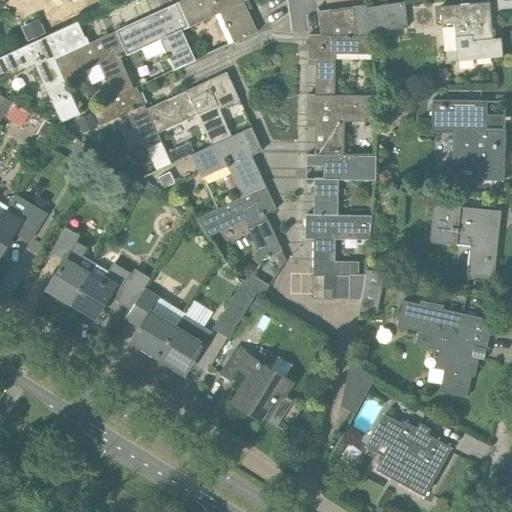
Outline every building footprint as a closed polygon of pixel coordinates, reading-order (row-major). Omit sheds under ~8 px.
[(182,0),(177,3),(188,27),(219,12),(233,43),(258,32),(243,1),(245,0),(182,0)] [(366,5),(354,7),(358,36),(370,36),(370,32),(407,29),(405,2),(367,8),(366,5)] [(493,38),(489,2),(440,8),(442,25),(454,23),(457,54),(473,52),(474,60),(503,57),(501,37),(493,38)] [(188,27),(177,3),(115,31),(125,54),(126,53),(127,54),(160,40),(174,70),(195,60),(181,30),(188,27)] [(358,36),(354,7),(342,8),(345,36),(358,36)] [(333,35),(345,36),(342,8),(329,10),(333,35)] [(316,95),(334,95),(335,54),(373,55),(370,36),(358,36),(345,36),(333,35),(329,10),(318,12),(320,35),(309,35),(308,59),(316,59),(316,95)] [(64,81),(54,59),(87,44),(77,22),(0,57),(0,80),(35,65),(62,122),(79,114),(64,81)] [(115,31),(87,44),(54,59),(64,81),(101,64),(116,97),(134,88),(120,56),(125,54),(115,31)] [(211,145),(230,137),(218,109),(239,100),(226,72),(147,109),(157,132),(197,114),(211,145)] [(157,132),(147,109),(137,87),(134,88),(116,97),(92,108),(100,126),(128,113),(144,149),(161,141),(157,132)] [(0,122),(12,102),(0,94),(0,122)] [(307,156),(315,156),(340,156),(340,115),(377,116),(377,96),(334,95),(316,95),(308,95),(307,118),(315,118),(315,155),(307,155),(307,156)] [(504,167),(504,129),(487,128),(487,100),(433,100),(432,128),(453,128),(453,166),(504,167)] [(22,127),(31,112),(15,103),(6,117),(22,127)] [(98,126),(91,111),(76,118),(83,133),(98,126)] [(49,142),(57,129),(45,121),(36,135),(49,142)] [(242,197),(266,186),(252,155),(262,151),(252,127),(230,137),(211,145),(192,153),(201,172),(226,161),(242,197)] [(314,215),(335,215),(336,180),(375,181),(376,156),(340,156),(315,156),(307,156),(306,179),(314,180),(314,215)] [(380,182),(386,183),(390,180),(391,176),(389,171),(385,170),(380,172),(378,176),(380,182)] [(174,183),(169,171),(158,176),(164,188),(174,183)] [(158,192),(148,185),(141,195),(151,202),(158,192)] [(266,186),(242,197),(196,218),(207,234),(242,218),(261,259),(275,253),(281,268),(286,260),(265,214),(276,209),(266,186)] [(494,279),(498,239),(489,238),(492,211),(460,207),(460,206),(434,203),(429,243),(456,246),(456,243),(475,245),(471,276),(494,279)] [(1,220),(0,221),(0,256),(16,231),(29,239),(45,214),(30,205),(23,216),(9,207),(1,220)] [(324,275),(337,275),(339,275),(339,263),(334,263),(335,234),(370,235),(372,216),(335,215),(314,215),(306,215),(305,239),(313,239),(312,274),(324,275)] [(51,226),(35,232),(39,243),(55,237),(51,226)] [(48,288),(72,303),(90,274),(77,265),(87,248),(78,243),(78,235),(66,227),(51,251),(65,260),(48,288)] [(90,274),(72,303),(96,318),(112,291),(118,295),(115,300),(131,310),(145,287),(150,278),(136,269),(132,275),(114,264),(104,282),(90,274)] [(366,271),(365,275),(364,281),(383,284),(385,274),(366,271)] [(239,282),(241,285),(252,301),(256,293),(262,297),(269,286),(251,274),(239,282)] [(324,275),(312,274),(312,299),(324,299),(324,275)] [(324,275),(324,299),(337,299),(337,275),(324,275)] [(337,275),(337,299),(349,300),(350,275),(339,275),(337,275)] [(350,275),(349,300),(361,300),(364,281),(365,275),(350,275)] [(364,281),(361,300),(359,312),(378,315),(383,284),(364,281)] [(228,337),(239,320),(252,301),(241,285),(225,310),(214,328),(228,337)] [(145,287),(131,310),(125,321),(139,329),(132,340),(158,357),(177,327),(151,311),(159,297),(145,287)] [(439,304),(415,299),(415,303),(402,300),(396,328),(415,332),(412,347),(435,352),(432,368),(440,370),(435,391),(466,398),(471,376),(475,377),(479,359),(484,360),(493,320),(438,308),(439,304)] [(212,331),(185,314),(177,327),(158,357),(184,373),(200,348),(201,349),(212,331)] [(290,383),(237,351),(221,376),(232,383),(239,371),(249,378),(233,403),(259,420),(261,418),(274,426),(289,402),(281,397),(290,383)] [(355,414),(374,377),(349,364),(341,406),(355,414)] [(426,493),(450,451),(384,414),(366,447),(383,457),(377,466),(426,493)]
